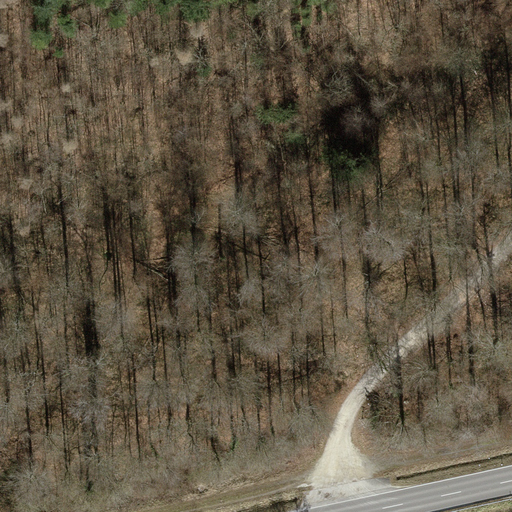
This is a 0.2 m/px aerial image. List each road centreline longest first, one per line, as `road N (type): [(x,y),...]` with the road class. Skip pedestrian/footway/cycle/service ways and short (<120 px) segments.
road 1 (track): [(349,511),(339,457),(361,389),(511,246)]
road 2 (secondary): [(365,511),(511,480)]
